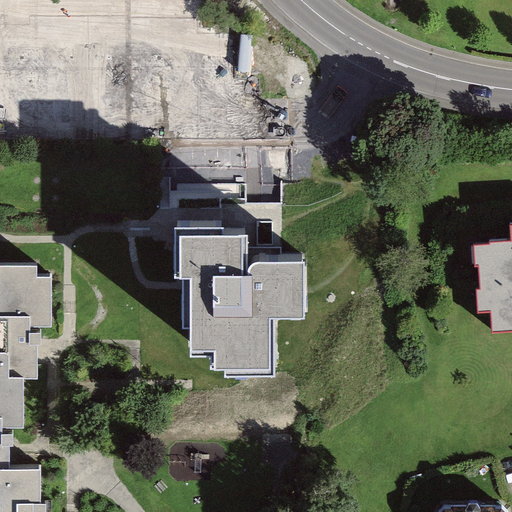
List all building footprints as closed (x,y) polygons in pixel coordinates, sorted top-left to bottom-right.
[(225,220),(161,221),(162,244),(162,269),(172,269),(174,348),(192,348),(192,362),(252,361),(250,312),(286,311),(284,249),(225,250),(225,220)] [(511,229),(509,229),(510,246),(471,249),(476,319),(486,318),(487,340),(511,338),(511,229)] [(0,348),(4,349),(4,377),(14,377),(31,377),(30,327),(49,326),(47,262),(0,263),(0,348)] [(0,468),(6,468),(4,426),(16,425),(14,377),(4,377),(4,349),(0,348),(0,468)] [(0,511),(36,511),(35,468),(6,468),(0,468),(0,511)] [(505,511),(500,505),(453,501),(436,511),(505,511)]
